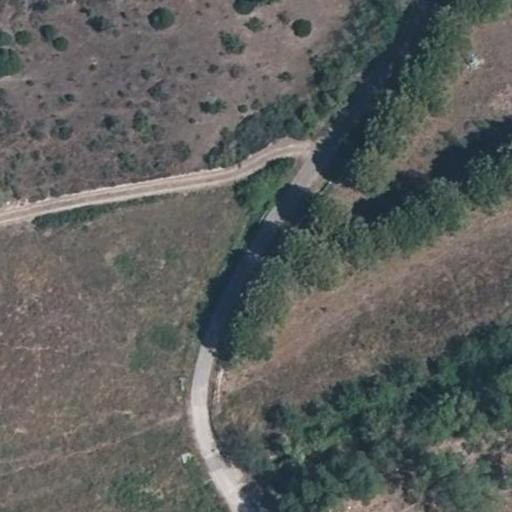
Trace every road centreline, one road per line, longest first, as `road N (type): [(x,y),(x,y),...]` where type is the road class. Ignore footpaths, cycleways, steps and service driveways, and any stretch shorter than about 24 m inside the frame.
road 1 (unclassified): [(424,0),(242,264),(205,350),(205,445),(245,511)]
road 2 (track): [(363,94),(259,161),(0,213)]
